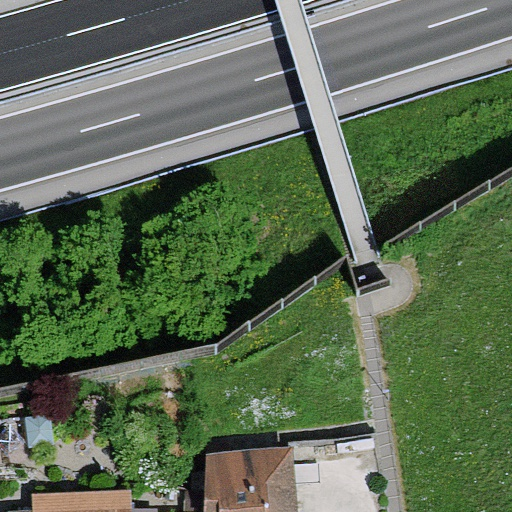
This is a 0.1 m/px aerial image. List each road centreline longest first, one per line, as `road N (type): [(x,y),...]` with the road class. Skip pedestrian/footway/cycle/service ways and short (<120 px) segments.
road 1 (motorway): [(0,151),(509,0)]
road 2 (motorway): [(185,0),(0,53)]
